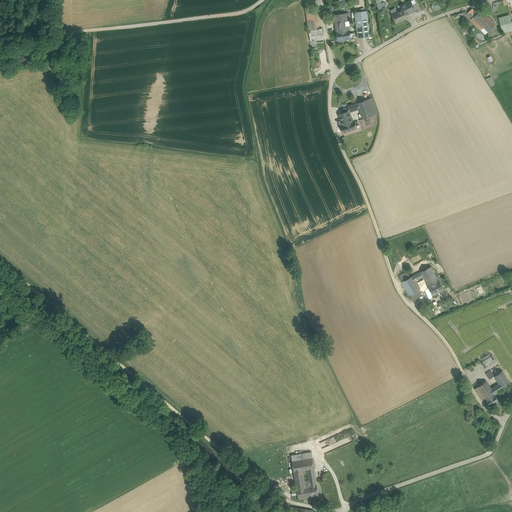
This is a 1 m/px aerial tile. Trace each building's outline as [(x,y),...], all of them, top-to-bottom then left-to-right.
[(410,1),(401,5),(403,9),(405,14),(414,10),(416,13),(420,11),(416,3),(412,5),(410,1)] [(403,9),(392,15),(395,23),(407,17),(405,14),(403,9)] [(314,10),(306,11),(309,30),(317,29),(314,10)] [(367,10),(355,12),(358,38),(370,36),(367,10)] [(475,15),(471,10),(466,14),(471,20),(472,18),(475,15)] [(495,24),(481,10),(475,15),(472,18),(473,19),(478,24),(480,23),(482,25),(488,31),(495,24)] [(346,13),(334,15),(336,31),(348,29),(346,13)] [(478,24),(473,19),(472,21),(479,28),(482,25),(480,23),(478,24)] [(511,26),(511,22),(501,25),(502,31),(511,28),(511,26)] [(309,30),(310,41),(323,39),(321,28),(317,29),(309,30)] [(336,31),(337,40),(350,39),(349,33),(349,29),(348,29),(336,31)] [(491,76),(486,78),(489,86),(494,83),(491,76)] [(372,97),(356,103),(358,109),(362,119),(378,114),(372,97)] [(356,103),(347,107),(347,108),(348,110),(349,110),(350,112),(358,109),(356,103)] [(347,115),(338,118),(339,121),(341,125),(350,122),(347,115)] [(341,125),(340,126),(342,132),(353,128),(351,122),(350,122),(341,125)] [(428,241),(416,247),(418,251),(430,245),(428,241)] [(431,266),(421,271),(423,276),(428,286),(438,281),(431,266)] [(410,277),(407,271),(399,275),(410,295),(419,290),(416,285),(415,285),(412,281),(410,277)] [(421,271),(410,277),(412,281),(423,276),(421,271)] [(438,281),(428,286),(433,295),(443,290),(438,281)] [(419,290),(410,295),(413,300),(422,295),(419,290)] [(492,355),(482,361),(486,367),(496,361),(492,355)] [(502,370),(494,376),(490,370),(485,373),(489,379),(494,376),(499,383),(502,388),(510,383),(502,370)] [(486,381),(474,389),(480,397),(492,390),(491,389),(486,381)] [(496,385),(491,389),(492,390),(480,397),(482,399),(484,398),(485,399),(491,406),(499,401),(495,395),(498,392),(497,391),(502,389),(502,388),(499,390),(496,385)] [(311,452),(291,455),(292,461),(312,458),(311,452)] [(312,458),(292,461),(296,486),(316,483),(312,458)] [(316,483),(296,486),(298,499),(310,497),(318,495),(316,483)]
